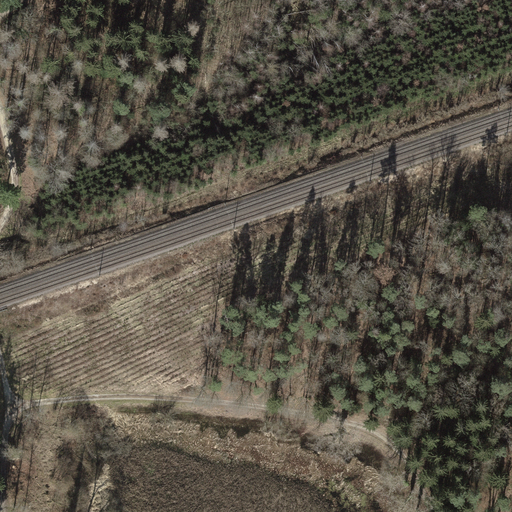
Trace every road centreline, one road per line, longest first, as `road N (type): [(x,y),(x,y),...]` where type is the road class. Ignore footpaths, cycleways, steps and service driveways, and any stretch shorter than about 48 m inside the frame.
road 1 (track): [(447,511),(371,426),(225,403),(0,402)]
road 2 (track): [(0,230),(15,173),(0,70)]
